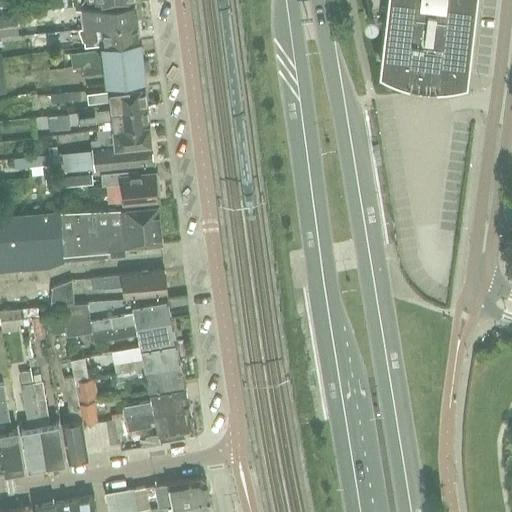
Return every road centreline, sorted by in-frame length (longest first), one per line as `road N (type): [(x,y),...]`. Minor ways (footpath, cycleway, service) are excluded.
road 1 (secondary): [(407,511),(322,0)]
road 2 (secondary): [(292,0),(362,511)]
road 3 (residential): [(180,0),(238,451)]
road 4 (residential): [(0,487),(213,455)]
road 5 (unclassified): [(483,258),(497,220),(510,114),(502,101)]
road 6 (unclassified): [(502,101),(493,110),(478,220),(483,258)]
